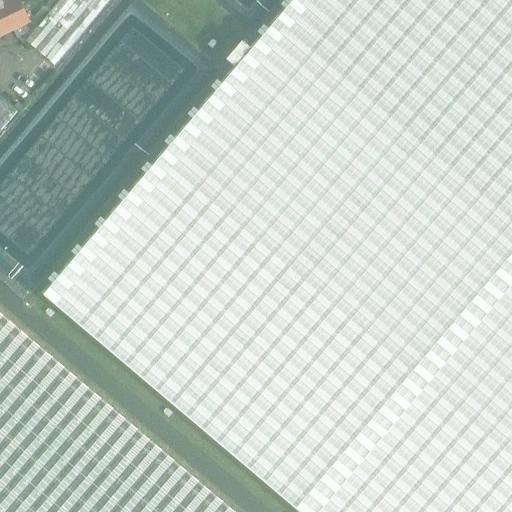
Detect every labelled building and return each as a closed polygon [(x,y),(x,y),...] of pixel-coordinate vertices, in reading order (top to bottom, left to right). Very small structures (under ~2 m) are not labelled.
[(0,0),(0,37),(30,22),(18,0),(9,0),(3,3),(1,0),(0,0)] [(110,0),(58,0),(24,41),(55,66),(110,0)] [(511,511),(511,0),(292,0),(43,294),(299,511),(511,511)] [(0,96),(0,129),(1,131),(18,111),(0,96)] [(0,511),(234,511),(0,313),(0,511)]
